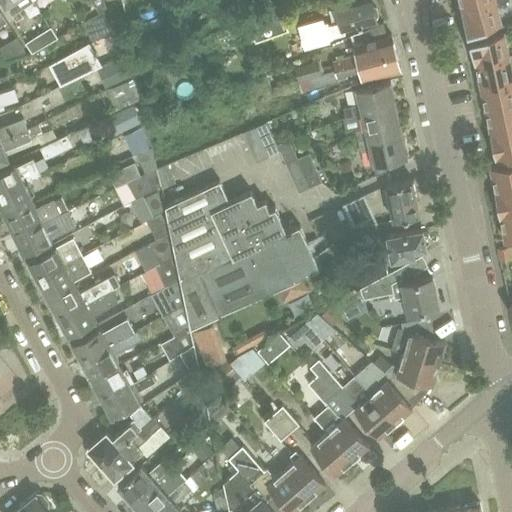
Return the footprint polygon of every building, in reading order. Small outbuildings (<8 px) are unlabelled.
[(4,0),(11,10),(17,20),(25,15),(21,9),(34,0),(4,0)] [(103,0),(93,0),(99,10),(107,6),(103,0)] [(373,0),(344,0),(338,2),(343,20),(330,23),(331,26),(310,31),(313,43),(330,39),(329,36),(346,32),(345,27),(378,18),(373,0)] [(501,21),(494,0),(480,0),(461,5),(467,30),(501,21)] [(82,22),(92,39),(113,28),(104,10),(82,22)] [(282,13),(249,26),(253,36),(255,41),(289,28),(282,13)] [(361,31),(363,41),(355,43),(358,53),(335,59),(337,68),(398,51),(393,33),(388,34),(384,20),(361,31)] [(26,42),(32,51),(58,37),(51,25),(26,42)] [(475,62),(509,55),(503,30),(470,37),(475,62)] [(0,47),(6,56),(16,53),(9,42),(0,47)] [(102,65),(96,53),(89,42),(49,64),(61,84),(102,65)] [(365,79),(403,68),(398,51),(337,68),(324,71),(324,72),(313,75),(310,76),(313,88),(339,81),(338,76),(339,76),(362,69),(365,79)] [(125,54),(97,67),(107,87),(135,73),(125,54)] [(511,78),(511,70),(509,55),(475,62),(475,63),(476,63),(481,85),(511,78)] [(299,79),(310,76),(313,75),(324,72),(324,71),(320,57),(295,64),(299,79)] [(0,87),(13,83),(9,72),(0,75),(0,87)] [(116,85),(124,105),(142,97),(134,77),(116,85)] [(363,112),(397,104),(391,78),(357,86),(360,102),(343,106),(346,116),(363,112)] [(511,103),(511,78),(481,85),(486,109),(511,103)] [(0,107),(4,107),(1,99),(16,93),(13,83),(0,87),(0,107)] [(106,116),(115,134),(142,121),(134,103),(106,116)] [(490,131),(490,132),(511,127),(511,103),(486,109),(491,131),(490,131)] [(356,130),(358,139),(403,129),(397,104),(363,112),(366,127),(356,130)] [(0,139),(28,128),(23,117),(0,125),(0,139)] [(255,127),(269,154),(281,149),(278,142),(267,121),(255,127)] [(146,122),(133,128),(135,132),(141,145),(143,149),(152,144),(148,127),(146,122)] [(0,159),(9,156),(6,148),(33,137),(43,133),(39,124),(28,128),(0,139),(0,159)] [(257,160),(269,154),(255,127),(243,132),(257,160)] [(511,153),(511,127),(490,132),(495,157),(511,153)] [(409,154),(403,129),(358,139),(361,151),(371,149),(377,174),(402,162),(399,156),(409,154)] [(40,146),(45,156),(72,144),(67,133),(40,146)] [(289,138),(278,142),(281,149),(287,162),(300,190),(311,185),(298,157),(289,138)] [(143,149),(136,152),(146,172),(157,167),(152,144),(143,149)] [(309,152),(298,157),(311,185),(322,180),(309,152)] [(17,161),(0,169),(0,192),(29,179),(41,173),(33,157),(18,165),(17,161)] [(495,190),(495,191),(511,187),(511,161),(491,166),(496,190),(495,190)] [(146,172),(127,180),(135,197),(160,184),(157,167),(146,172)] [(395,218),(421,212),(413,176),(387,182),(395,218)] [(182,277),(187,301),(192,324),(274,286),(304,272),(319,265),(341,251),(334,242),(316,253),(300,222),(288,229),(276,204),(270,207),(265,197),(258,200),(252,188),(230,199),(220,178),(167,203),(182,277)] [(29,179),(0,192),(0,198),(6,211),(7,213),(35,200),(34,198),(31,193),(35,191),(29,179)] [(511,212),(511,187),(495,191),(500,215),(511,212)] [(144,197),(153,215),(166,209),(157,190),(144,197)] [(313,217),(344,203),(354,226),(373,222),(361,195),(313,217)] [(35,200),(7,213),(8,215),(17,233),(30,226),(57,213),(61,211),(54,198),(38,206),(35,201),(35,200)] [(30,226),(17,233),(25,250),(52,237),(49,229),(70,219),(65,209),(61,211),(57,213),(30,226)] [(161,212),(146,220),(156,237),(170,230),(161,212)] [(511,212),(500,215),(500,216),(501,216),(506,239),(511,237),(511,212)] [(423,231),(423,227),(388,235),(391,248),(385,249),(386,252),(375,257),(377,268),(389,265),(388,261),(402,258),(402,255),(415,252),(415,248),(426,246),(426,243),(427,242),(428,241),(429,239),(430,238),(430,236),(429,234),(428,233),(427,232),(425,231),(423,231)] [(150,242),(160,262),(171,257),(175,256),(169,233),(150,242)] [(58,243),(29,259),(39,277),(83,253),(73,235),(58,243)] [(83,253),(39,277),(48,294),(76,279),(93,270),(89,263),(103,256),(97,245),(85,252),(83,253)] [(511,256),(510,245),(498,247),(500,259),(511,256)] [(152,293),(161,288),(180,278),(171,257),(160,262),(142,272),(152,293)] [(394,297),(406,294),(409,312),(438,306),(432,276),(403,281),(396,268),(360,287),(363,297),(393,291),(394,297)] [(76,279),(48,294),(50,298),(60,315),(112,287),(114,286),(120,283),(114,272),(109,275),(85,288),(82,290),(80,286),(78,283),(76,279)] [(312,288),(304,272),(274,286),(282,302),(312,288)] [(180,278),(161,288),(172,308),(184,301),(180,278)] [(344,296),(357,289),(351,279),(338,286),(344,296)] [(112,287),(60,315),(69,333),(96,318),(94,314),(119,300),(117,297),(112,287)] [(187,301),(173,309),(183,328),(192,324),(187,301)] [(321,313),(333,325),(342,315),(330,304),(321,313)] [(426,316),(401,321),(402,328),(399,327),(392,348),(404,352),(440,363),(445,341),(417,333),(419,330),(428,328),(426,316)] [(74,342),(72,346),(75,352),(80,353),(83,358),(134,330),(127,317),(107,328),(103,330),(101,325),(73,340),(74,342)] [(306,320),(288,336),(296,345),(305,337),(313,346),(322,338),(306,320)] [(183,351),(188,348),(195,344),(193,333),(192,326),(192,324),(183,328),(173,334),(174,335),(183,351)] [(134,330),(83,358),(86,362),(83,366),(87,373),(91,373),(92,375),(120,360),(117,355),(121,353),(119,350),(141,336),(137,328),(134,330)] [(280,331),(258,349),(268,362),(290,344),(280,331)] [(222,359),(213,338),(198,344),(206,365),(222,359)] [(181,353),(191,370),(199,365),(188,348),(183,351),(181,353)] [(393,362),(385,369),(401,380),(407,375),(434,383),(440,363),(404,352),(400,364),(393,362)] [(310,365),(318,373),(335,393),(344,385),(320,357),(310,365)] [(120,360),(92,375),(94,379),(95,381),(93,385),(96,391),(101,391),(104,397),(135,380),(128,366),(124,368),(122,364),(120,360)] [(395,385),(401,380),(385,369),(373,360),(357,374),(372,392),(397,421),(413,406),(395,385)] [(209,378),(214,385),(233,370),(228,363),(209,378)] [(199,365),(191,370),(177,380),(184,391),(205,374),(199,365)] [(135,380),(104,397),(107,403),(104,405),(109,413),(112,411),(113,414),(141,399),(138,395),(142,393),(140,389),(155,380),(151,372),(135,380)] [(335,393),(318,373),(309,381),(325,401),(335,393)] [(381,435),(397,421),(372,392),(356,406),(381,435)] [(329,430),(354,459),(370,444),(346,416),(339,412),(330,403),(316,415),(329,430)] [(283,404),(274,412),(291,431),(300,424),(283,404)] [(152,418),(144,410),(135,417),(143,426),(152,418)] [(282,440),(291,431),(274,412),(265,420),(282,440)] [(150,435),(163,423),(156,415),(152,418),(143,426),(103,461),(116,476),(145,450),(139,444),(150,435)] [(89,446),(103,461),(143,426),(135,417),(113,436),(107,430),(89,446)] [(337,473),(354,459),(329,430),(312,445),(337,473)] [(204,439),(193,448),(201,459),(213,451),(204,439)] [(239,466),(244,471),(258,488),(267,480),(294,511),(310,497),(285,469),(278,476),(270,466),(266,469),(244,445),(231,457),(239,466)] [(289,454),(295,461),(285,469),(310,497),(327,482),(297,448),(289,454)] [(133,499),(174,463),(168,455),(150,471),(143,463),(120,484),(133,499)] [(169,493),(185,479),(187,478),(174,463),(133,499),(144,511),(149,511),(170,494),(169,493)] [(225,484),(230,507),(231,511),(278,511),(258,488),(244,471),(239,466),(224,480),(225,484)] [(189,476),(197,485),(206,477),(198,468),(189,476)] [(192,487),(185,479),(169,493),(170,494),(149,511),(178,511),(182,509),(176,501),(192,487)] [(218,511),(231,511),(230,507),(225,484),(214,492),(218,511)] [(27,511),(53,511),(49,507),(50,501),(43,492),(36,492),(21,504),(27,511)] [(483,511),(481,500),(452,506),(453,511),(483,511)]
